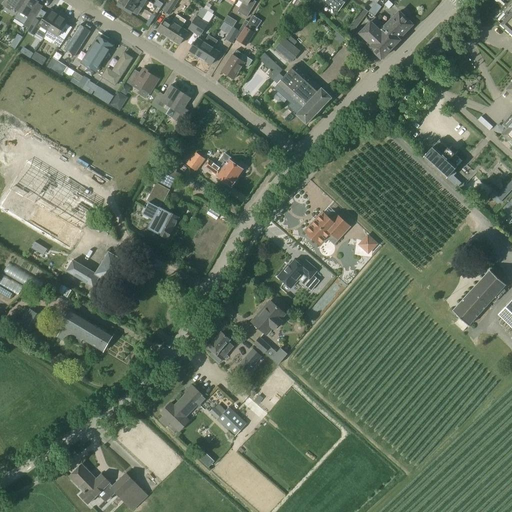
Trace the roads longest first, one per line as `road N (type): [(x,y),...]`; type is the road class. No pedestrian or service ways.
road 1 (unclassified): [(0,483),(140,387),(296,155)]
road 2 (residential): [(296,155),(80,5)]
road 3 (unclassified): [(296,155),(453,0)]
